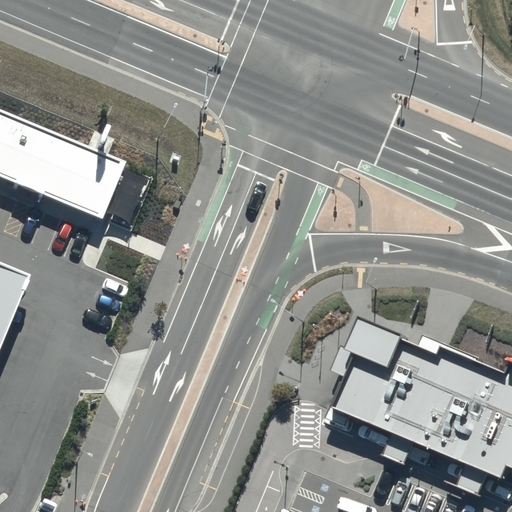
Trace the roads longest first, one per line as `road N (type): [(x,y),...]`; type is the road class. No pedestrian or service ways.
road 1 (tertiary): [(115,511),(282,103)]
road 2 (trunk): [(511,275),(458,254),(340,247),(312,253),(254,295)]
road 3 (trunk): [(282,103),(32,0)]
road 4 (tertiary): [(254,295),(164,511)]
road 5 (trunk): [(511,199),(324,122)]
road 6 (tertiary): [(324,122),(254,295)]
road 7 (trunk): [(351,49),(511,116)]
road 8 (trunk): [(450,0),(454,42),(511,105)]
